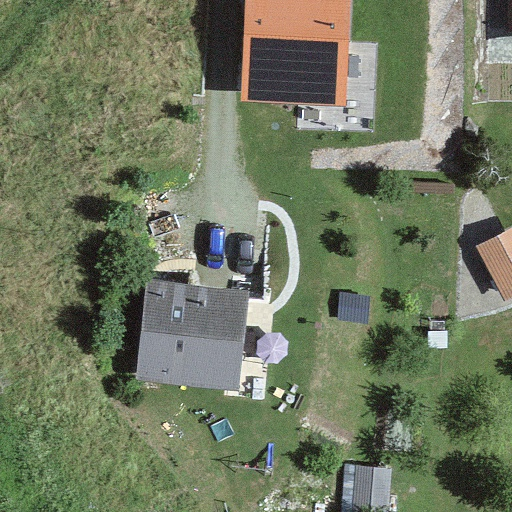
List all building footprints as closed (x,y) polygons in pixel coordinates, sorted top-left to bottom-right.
[(250,0),(247,93),(340,97),(343,0),(250,0)] [(511,0),(492,0),(493,36),(511,36),(511,0)] [(511,236),(478,255),(500,302),(511,297),(511,236)] [(257,286),(149,277),(142,372),(250,380),(257,286)] [(392,511),(395,470),(360,472),(356,511),(359,511),(392,511)]
